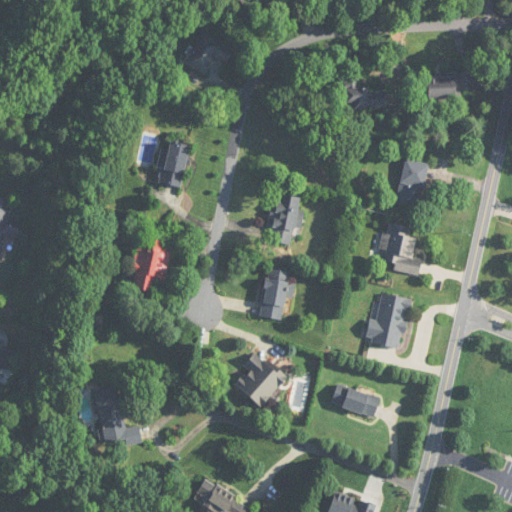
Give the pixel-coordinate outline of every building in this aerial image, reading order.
[(206,75),(214,57),(227,63),(234,48),(199,32),(184,65),(206,75)] [(460,91),(474,91),(473,73),(428,75),(428,99),(460,98),(460,91)] [(338,78),(339,94),(348,93),(349,109),(385,108),(384,88),(355,89),(355,78),(338,78)] [(157,183),(183,187),(189,145),(170,142),(168,151),(162,150),(157,183)] [(396,202),(420,206),(428,163),(404,159),(396,202)] [(273,201),(269,227),(273,228),(270,242),(292,245),(300,198),(280,195),(279,202),(273,201)] [(0,258),(1,259),(6,234),(18,236),(20,220),(9,218),(12,199),(0,197),(0,258)] [(394,270),(419,275),(422,259),(413,258),(417,238),(410,237),(412,227),(385,222),(378,261),(395,265),(394,270)] [(136,246),(131,271),(136,272),(132,289),(152,292),(154,281),(165,283),(171,251),(162,249),(164,242),(145,238),(144,247),(136,246)] [(283,321),(289,272),(267,269),(261,318),(283,321)] [(412,300),(382,293),(376,320),(371,319),(365,341),(401,349),(412,300)] [(0,390),(5,369),(9,370),(13,351),(1,348),(2,342),(0,341),(0,390)] [(260,407),(287,380),(257,351),(243,366),(248,371),(236,384),(260,407)] [(374,418),(381,398),(339,383),(332,403),(374,418)] [(95,390),(105,447),(142,440),(139,426),(125,429),(117,386),(95,390)] [(226,511),(251,511),(254,509),(206,479),(197,494),(226,511)] [(329,511),(374,511),(376,505),(336,492),(329,511)]
